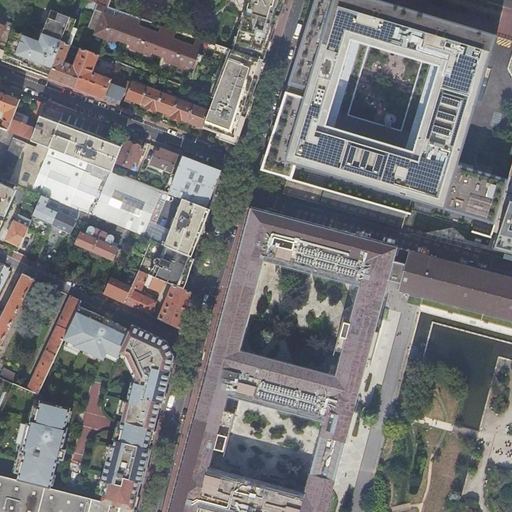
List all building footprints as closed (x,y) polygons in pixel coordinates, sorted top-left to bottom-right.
[(0,0),(0,18),(16,24),(25,0),(0,0)] [(234,46),(233,51),(264,62),(266,55),(269,47),(275,28),(276,25),(272,24),(275,16),(275,13),(276,11),(280,12),(283,0),(252,0),(252,1),(252,2),(249,4),(245,16),(244,16),(242,22),(239,31),(237,37),(234,46)] [(510,180),(458,165),(497,36),(416,12),(375,0),(334,0),(334,2),(327,0),(315,0),(261,172),(284,179),(292,181),(296,166),(495,225),(505,194),(510,180)] [(98,4),(89,1),(86,9),(95,12),(98,4)] [(176,32),(160,26),(158,34),(138,27),(141,19),(125,14),(123,20),(103,13),(106,7),(98,4),(95,12),(89,27),(96,30),(94,33),(116,41),(117,38),(131,43),(129,46),(151,55),(152,51),(166,56),(164,60),(186,68),(187,65),(194,67),(202,48),(223,56),(208,97),(214,99),(209,111),(203,128),(212,131),(221,135),(221,136),(238,143),(244,125),(255,89),(264,62),(233,51),(196,39),(193,47),(173,40),(176,32)] [(37,74),(49,79),(57,58),(63,42),(70,45),(76,29),(73,27),(76,19),(56,12),(53,20),(48,18),(44,28),(40,38),(39,41),(13,31),(8,45),(2,61),(13,65),(37,74)] [(0,41),(8,45),(13,31),(16,24),(0,18),(0,41)] [(63,42),(57,58),(49,79),(55,81),(75,89),(89,52),(80,49),(70,45),(63,42)] [(110,83),(112,79),(95,73),(94,75),(92,74),(99,56),(92,53),(89,52),(75,89),(90,94),(104,100),(110,83)] [(131,84),(112,77),(112,79),(110,83),(126,89),(128,90),(131,84)] [(141,104),(147,88),(132,82),(131,84),(128,90),(125,98),(129,100),(141,104)] [(126,89),(110,83),(104,100),(116,104),(120,106),(126,89)] [(155,111),(162,93),(147,88),(141,104),(146,106),(145,108),(149,109),(155,111)] [(0,91),(0,110),(6,112),(3,120),(10,123),(15,112),(20,100),(6,94),(0,91)] [(171,116),(177,99),(162,93),(155,111),(156,112),(157,110),(163,113),(171,116)] [(186,122),(192,105),(177,99),(171,116),(172,116),(171,117),(178,120),(181,121),(182,120),(186,122)] [(32,116),(39,119),(41,114),(45,104),(38,101),(32,116)] [(209,111),(192,105),(186,122),(198,126),(203,128),(209,111)] [(24,116),(15,112),(10,123),(8,131),(31,140),(35,129),(21,124),(24,116)] [(112,173),(113,171),(116,163),(123,146),(99,136),(95,135),(98,127),(63,113),(60,121),(49,147),(112,173)] [(2,184),(0,182),(0,215),(4,218),(18,186),(31,191),(46,155),(49,147),(60,121),(44,115),(41,114),(39,119),(35,129),(31,140),(38,143),(36,147),(14,138),(0,170),(0,179),(3,181),(2,184)] [(10,123),(3,120),(0,127),(8,131),(10,123)] [(125,141),(123,146),(116,163),(135,170),(143,148),(134,145),(125,141)] [(161,148),(159,153),(157,152),(156,151),(154,157),(150,166),(171,174),(175,163),(178,155),(161,148)] [(136,181),(113,171),(112,173),(108,182),(102,180),(104,177),(48,153),(46,155),(31,191),(40,195),(59,203),(79,211),(89,215),(97,218),(104,221),(130,232),(142,237),(147,225),(161,190),(136,181)] [(174,180),(169,193),(182,199),(207,208),(210,202),(221,171),(183,157),(180,165),(174,180)] [(177,164),(175,163),(171,174),(169,178),(174,180),(180,165),(177,164)] [(292,181),(284,179),(279,196),(403,232),(408,215),(292,181)] [(164,191),(161,190),(147,225),(155,228),(168,193),(164,191)] [(59,203),(40,195),(40,197),(37,204),(32,217),(51,225),(59,203)] [(182,199),(169,234),(165,246),(191,257),(201,233),(205,221),(210,209),(207,208),(182,199)] [(511,202),(503,200),(495,225),(490,239),(511,245),(511,202)] [(79,211),(59,203),(51,225),(60,229),(69,233),(74,221),(79,211)] [(273,215),(267,214),(251,210),(204,382),(169,511),(327,511),(398,249),(273,215)] [(85,226),(89,215),(79,211),(74,221),(85,226)] [(127,238),(130,232),(104,221),(103,225),(102,228),(127,238)] [(6,240),(20,246),(27,228),(14,222),(10,230),(6,240)] [(155,228),(147,225),(142,237),(152,241),(165,246),(169,234),(155,228)] [(92,252),(101,231),(90,226),(89,226),(88,226),(88,227),(85,234),(80,232),(75,244),(92,252)] [(111,235),(101,231),(92,252),(112,260),(117,248),(110,245),(113,238),(113,237),(113,236),(112,236),(112,235),(111,235)] [(165,246),(152,241),(146,257),(155,261),(155,260),(156,260),(157,259),(158,259),(159,259),(159,260),(162,261),(161,264),(158,263),(156,266),(152,277),(166,282),(173,285),(180,288),(186,273),(192,259),(192,257),(191,257),(165,246)] [(511,279),(422,255),(410,252),(399,292),(411,295),(420,298),(511,322),(511,279)] [(196,260),(192,259),(186,273),(180,288),(184,290),(187,282),(196,260)] [(152,277),(156,266),(155,266),(147,274),(152,277)] [(124,284),(111,278),(105,294),(120,301),(125,303),(131,290),(132,287),(137,274),(130,271),(124,284)] [(166,282),(152,277),(147,274),(139,271),(137,274),(132,287),(141,291),(144,285),(161,293),(166,282)] [(0,347),(35,278),(23,273),(4,311),(0,318),(0,347)] [(186,312),(191,293),(184,290),(180,288),(173,285),(159,319),(182,330),(186,312)] [(125,303),(151,316),(157,302),(131,290),(125,303)] [(72,296),(28,388),(39,393),(64,339),(79,307),(82,300),(72,296)] [(104,318),(79,307),(64,339),(76,345),(75,347),(97,357),(103,344),(108,332),(113,322),(108,320),(104,318)] [(132,385),(128,402),(125,401),(122,415),(124,415),(121,427),(121,428),(152,441),(152,439),(156,427),(155,426),(156,422),(157,418),(158,415),(161,403),(163,404),(166,392),(171,373),(171,372),(175,356),(172,349),(168,341),(153,334),(143,329),(139,327),(134,325),(131,330),(113,322),(108,332),(103,344),(97,357),(104,360),(107,353),(119,358),(121,353),(128,356),(138,379),(136,387),(132,385)] [(0,419),(10,393),(4,391),(0,401),(0,419)] [(20,473),(18,480),(50,488),(57,461),(59,462),(68,427),(66,426),(70,408),(41,401),(39,408),(37,407),(34,420),(31,419),(30,425),(28,424),(18,459),(21,460),(17,473),(20,473)] [(102,502),(94,499),(91,511),(135,511),(136,510),(134,510),(140,487),(142,487),(147,468),(152,447),(150,447),(152,441),(121,428),(120,434),(118,441),(115,440),(114,446),(112,445),(102,481),(105,482),(102,494),(104,494),(102,502)] [(91,511),(94,499),(74,494),(65,492),(50,488),(18,480),(0,475),(0,511),(91,511)]
